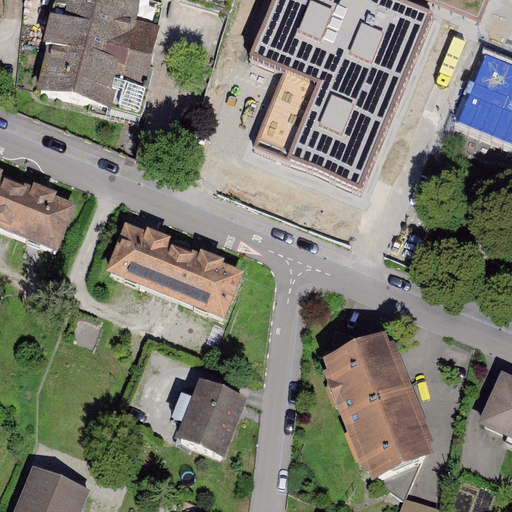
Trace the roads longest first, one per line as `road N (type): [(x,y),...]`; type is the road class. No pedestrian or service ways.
road 1 (residential): [(297,268),(0,140)]
road 2 (residential): [(269,511),(297,268)]
road 3 (residential): [(511,349),(297,268)]
